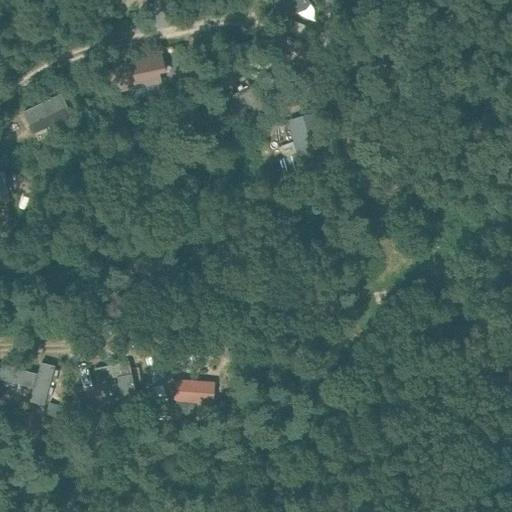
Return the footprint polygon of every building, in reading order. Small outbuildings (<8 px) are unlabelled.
[(299,12),(310,4),(308,2),(307,3),(304,0),(277,0),(288,16),(297,10),(299,12)] [(159,74),(166,73),(162,55),(114,65),(120,92),(161,84),(159,74)] [(258,60),(247,66),(253,77),(264,71),(258,60)] [(187,69),(179,71),(181,84),(190,82),(187,69)] [(252,84),(226,98),(239,123),(266,109),(252,84)] [(49,127),(71,117),(61,94),(24,112),(30,125),(45,118),(49,127)] [(301,160),(330,152),(318,112),(290,120),(301,160)] [(299,157),(285,162),(288,171),(301,167),(299,157)] [(44,406),(55,366),(41,362),(38,374),(3,364),(0,373),(0,377),(34,387),(30,402),(44,406)] [(86,367),(89,383),(118,378),(123,403),(136,400),(129,362),(95,368),(94,365),(86,367)] [(213,405),(215,384),(176,381),(174,413),(190,414),(191,403),(213,405)] [(49,405),(46,416),(55,419),(58,407),(49,405)]
